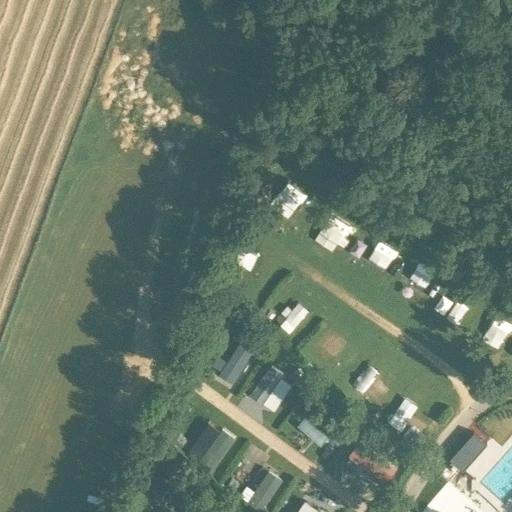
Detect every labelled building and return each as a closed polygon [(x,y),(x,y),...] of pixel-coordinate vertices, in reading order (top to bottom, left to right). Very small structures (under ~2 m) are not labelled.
[(331,211),(321,230),(340,240),(350,221),(331,211)] [(385,266),(397,249),(379,236),(367,253),(385,266)] [(261,271),(264,249),(242,245),(239,268),(261,271)] [(419,295),(435,271),(417,259),(401,284),(419,295)] [(297,293),(279,317),(295,329),(312,304),(297,293)] [(511,306),(498,299),(485,324),(505,334),(511,320),(511,306)] [(226,332),(232,322),(226,318),(220,328),(226,332)] [(238,337),(229,353),(220,348),(209,366),(233,381),(254,347),(238,337)] [(313,351),(331,363),(337,354),(319,342),(313,351)] [(248,392),(272,411),(294,382),(270,363),(248,392)] [(367,392),(375,373),(358,365),(350,384),(367,392)] [(298,368),(293,374),(300,379),(305,374),(298,368)] [(396,412),(411,422),(421,408),(406,397),(396,412)] [(303,414),(295,424),(321,445),(329,435),(303,414)] [(210,421),(201,435),(209,439),(196,460),(214,470),(234,435),(210,421)] [(474,433),(450,459),(463,471),(487,445),(474,433)] [(181,448),(187,440),(179,435),(174,442),(181,448)] [(386,481),(396,466),(354,440),(344,455),(386,481)] [(264,463),(238,492),(258,509),(283,480),(264,463)] [(435,499),(454,481),(444,470),(424,487),(435,499)] [(129,511),(190,511),(194,509),(160,474),(126,508),(129,511)] [(234,491),(239,483),(232,478),(226,486),(234,491)] [(327,511),(328,510),(299,499),(293,511),(327,511)]
